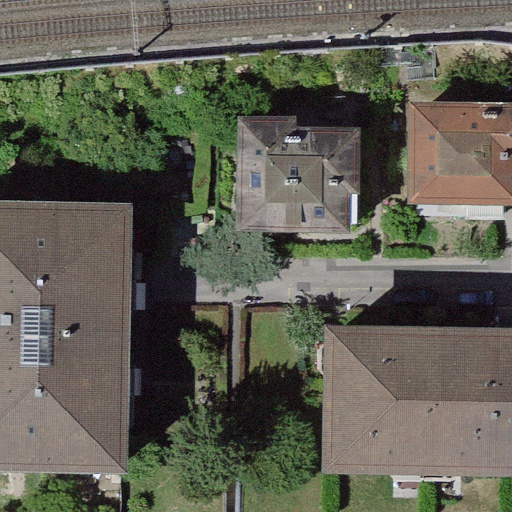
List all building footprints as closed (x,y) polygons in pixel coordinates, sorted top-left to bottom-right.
[(391,228),(507,232),(509,191),(511,191),(511,127),(395,124),(391,228)] [(226,252),(343,253),(343,212),(354,212),(354,145),(285,145),(285,135),(227,134),(226,252)] [(0,342),(127,345),(129,214),(0,212),(0,342)] [(511,343),(342,338),(338,471),(511,475),(511,343)] [(0,486),(123,489),(127,345),(0,342),(0,486)]
